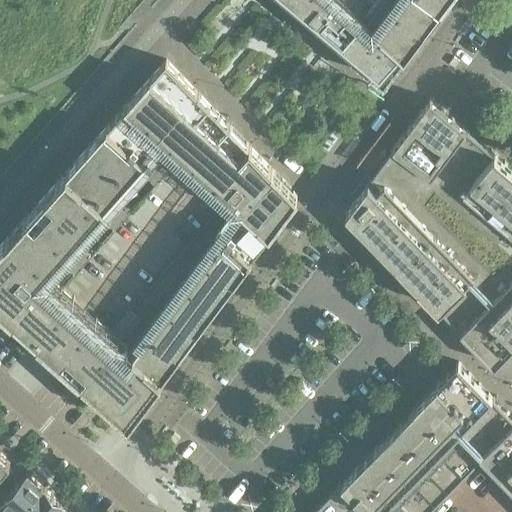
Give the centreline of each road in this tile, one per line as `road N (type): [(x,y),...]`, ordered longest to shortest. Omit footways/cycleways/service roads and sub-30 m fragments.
road 1 (unclassified): [(99,472),(466,0)]
road 2 (unclassified): [(99,472),(0,383)]
